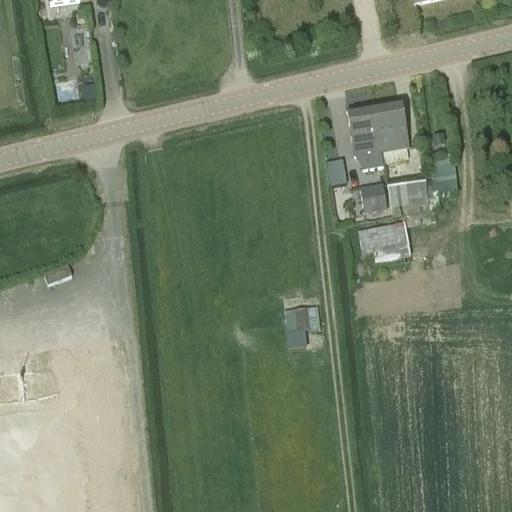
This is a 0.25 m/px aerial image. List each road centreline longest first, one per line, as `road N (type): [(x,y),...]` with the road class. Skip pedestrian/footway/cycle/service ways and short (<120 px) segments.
road 1 (tertiary): [(0,158),(511,37)]
road 2 (track): [(449,52),(462,122),(466,257)]
